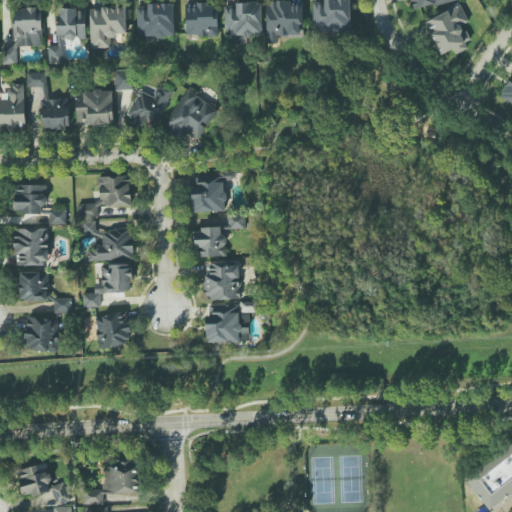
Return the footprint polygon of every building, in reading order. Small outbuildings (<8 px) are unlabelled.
[(321,0),(312,0),(313,33),(351,32),(349,0),(321,0)] [(410,0),(413,11),(456,0),(410,0)] [(267,44),(278,44),(278,36),(303,36),(303,1),(266,2),(267,44)] [(225,3),(224,36),(262,36),(262,4),(225,3)] [(136,5),(137,37),(175,36),(173,4),(136,5)] [(217,36),(217,4),(185,4),(186,36),(217,36)] [(425,21),(441,56),(453,50),(454,52),(471,44),(462,25),(469,22),(461,5),(425,21)] [(91,47),(111,47),(111,36),(127,35),(126,7),(90,8),(91,47)] [(17,47),(42,46),(41,8),(14,9),(15,47),(3,47),(4,64),(17,64),(17,47)] [(86,40),(86,8),(57,8),(58,46),(47,46),(48,63),(63,63),(62,40),(86,40)] [(114,91),(133,90),(132,70),(114,70),(114,91)] [(47,73),(26,73),(27,87),(43,87),(43,99),(41,99),(42,129),(69,129),(68,99),(47,99),(47,73)] [(511,77),(500,96),(511,103),(511,77)] [(25,128),(24,84),(9,84),(10,101),(0,100),(0,126),(6,126),(6,129),(25,128)] [(126,117),(155,130),(172,92),(157,86),(152,98),(138,92),(126,117)] [(219,109),(186,90),(164,126),(182,137),(186,132),(198,139),(206,126),(208,127),(219,109)] [(76,92),(76,125),(113,124),(113,91),(76,92)] [(192,173),(193,213),(225,212),(225,180),(236,180),(235,172),(192,173)] [(130,207),(130,177),(99,177),(99,203),(80,203),(80,218),(98,218),(98,207),(130,207)] [(46,185),(16,185),(15,213),(45,214),(46,185)] [(50,225),(66,224),(66,212),(50,212),(50,225)] [(227,215),(228,226),(224,226),(224,229),(245,229),(245,215),(227,215)] [(84,234),(96,234),(96,222),(84,222),(84,234)] [(49,264),(48,228),(15,229),(16,265),(49,264)] [(194,229),(195,257),(226,256),(225,235),(221,235),(220,228),(194,229)] [(89,261),(133,259),(132,229),(102,230),(103,246),(88,247),(89,261)] [(240,299),(239,266),(229,266),(228,263),(208,263),(209,276),(205,276),(205,300),(240,299)] [(83,308),(101,307),(100,293),(131,292),(130,264),(101,265),(102,283),(94,283),(95,293),(82,293),(83,308)] [(20,272),(19,300),(48,301),(49,273),(20,272)] [(54,313),(71,314),(72,298),(54,298),(54,313)] [(248,315),(239,315),(239,304),(206,305),(207,343),(249,342),(248,315)] [(99,349),(131,345),(126,312),(95,316),(99,349)] [(58,319),(26,318),(25,350),(58,351),(58,338),(57,337),(58,319)] [(511,441),(511,490),(489,509),(465,478),(511,441)] [(83,505),(103,505),(103,494),(140,494),(139,462),(103,462),(104,490),(83,490),(83,505)] [(24,495),(31,493),(32,497),(53,491),(57,505),(70,502),(64,481),(53,485),(47,463),(17,471),(24,495)]
